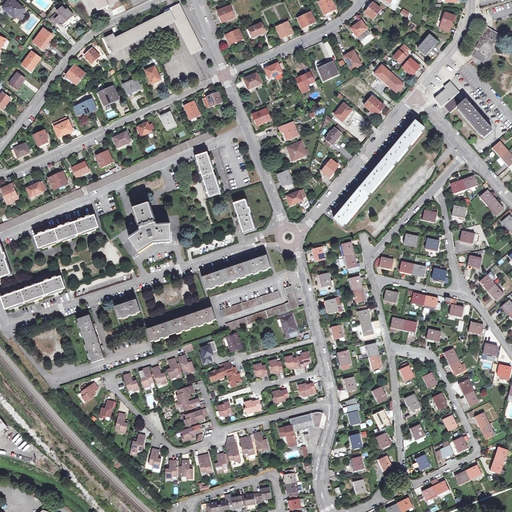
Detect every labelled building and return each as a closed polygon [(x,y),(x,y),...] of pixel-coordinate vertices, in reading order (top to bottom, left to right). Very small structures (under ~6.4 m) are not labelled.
[(25,16),(22,14),(21,12),(23,9),(13,0),(9,0),(3,8),(8,12),(9,11),(16,17),(17,17),(21,20),(25,16)] [(93,0),(99,10),(119,0),(93,0)] [(330,12),(331,14),(333,14),(332,11),(336,9),(331,0),(324,0),(319,2),(325,15),(330,12)] [(172,16),(182,10),(180,5),(165,11),(166,13),(116,38),(114,35),(105,39),(113,53),(176,22),(172,16)] [(367,13),(374,18),(376,16),(380,11),(380,10),(373,5),(367,13)] [(218,11),(219,16),(218,16),(221,23),(235,18),(230,6),(218,11)] [(50,19),(55,25),(58,22),(62,26),(74,16),(68,9),(66,11),(63,7),(50,19)] [(176,22),(187,46),(197,41),(182,10),(172,16),(176,22)] [(298,19),(303,28),(316,22),(311,13),(298,19)] [(452,21),(453,22),(455,17),(445,13),(440,28),(449,32),(451,28),(449,27),(452,21)] [(351,29),(357,37),(368,29),(362,21),(351,29)] [(277,28),(281,38),(292,33),(288,23),(277,28)] [(247,30),(251,38),(254,37),(264,32),(265,31),(262,24),(247,30)] [(483,63),(499,35),(487,28),(471,56),(483,63)] [(44,29),(39,35),(41,37),(36,44),(46,51),(51,45),(48,43),(53,36),(44,29)] [(226,35),(229,44),(238,40),(239,41),(243,39),(239,30),(226,35)] [(418,50),(425,56),(437,42),(430,36),(418,50)] [(197,41),(187,46),(192,54),(202,49),(197,41)] [(407,53),(410,50),(405,45),(394,57),(401,64),(409,55),(407,53)] [(85,56),(92,63),(100,57),(93,49),(85,56)] [(32,52),(31,53),(30,55),(23,64),(26,65),(25,67),(30,71),(33,67),(34,68),(41,59),(32,52)] [(344,57),(352,70),(361,65),(354,52),(344,57)] [(403,68),(413,76),(420,67),(411,59),(403,68)] [(145,71),(155,66),(153,62),(143,66),(145,71)] [(265,70),(270,80),(283,73),(278,63),(265,70)] [(319,69),(324,81),(338,75),(333,63),(319,69)] [(75,65),(66,76),(77,85),(85,74),(75,65)] [(161,79),(155,66),(145,71),(150,81),(156,79),(157,81),(161,79)] [(379,69),(377,72),(375,74),(397,93),(404,85),(401,82),(398,79),(401,76),(396,72),(393,75),(382,66),(379,69)] [(17,90),(20,86),(26,79),(18,73),(10,84),(17,90)] [(301,89),(308,85),(310,84),(311,86),(313,85),(312,83),(315,82),(310,73),(297,79),(301,89)] [(244,80),(249,89),(261,84),(257,74),(244,80)] [(77,85),(66,76),(64,79),(74,88),(77,85)] [(128,95),(134,92),(142,88),(137,79),(123,85),(128,95)] [(451,113),(462,103),(456,96),(460,93),(451,82),(444,87),(446,89),(435,99),(443,107),(445,106),(451,113)] [(100,94),(105,105),(109,103),(119,99),(114,88),(100,94)] [(0,107),(3,109),(6,106),(11,99),(3,93),(0,96),(0,107)] [(223,103),(219,94),(211,97),(210,96),(206,97),(207,98),(203,99),(207,109),(223,103)] [(376,100),(373,97),(365,107),(371,112),(377,117),(385,107),(376,100)] [(493,131),(466,99),(462,103),(457,107),(485,138),(493,131)] [(75,107),(78,115),(84,112),(86,115),(97,110),(92,100),(75,107)] [(194,102),(188,104),(189,105),(185,107),(190,120),(200,115),(194,102)] [(343,122),(352,111),(345,105),(342,109),(340,108),(339,109),(339,110),(335,115),(343,122)] [(267,109),(256,114),(258,120),(256,120),(258,125),(271,120),(267,109)] [(352,111),(343,122),(346,124),(355,113),(352,111)] [(161,116),(167,130),(176,125),(170,112),(161,116)] [(54,123),(55,127),(68,121),(66,118),(54,123)] [(68,121),(55,127),(54,127),(59,138),(73,131),(68,121)] [(371,175),(334,219),(343,226),(385,176),(425,129),(416,121),(371,175)] [(138,127),(142,136),(152,132),(151,130),(148,124),(147,122),(138,127)] [(279,128),(282,133),(284,132),(287,141),(299,136),(294,123),(279,128)] [(325,139),(327,141),(331,144),(333,146),(342,134),(341,134),(344,131),(338,126),(336,129),(335,128),(332,132),(330,131),(325,138),(326,139),(325,139)] [(34,136),(39,147),(39,146),(40,148),(49,144),(48,142),(49,142),(47,139),(49,139),(45,131),(34,136)] [(210,132),(166,151),(155,155),(86,186),(89,193),(128,176),(161,161),(188,149),(213,138),(210,132)] [(131,142),(127,133),(120,136),(120,135),(113,138),(118,148),(131,142)] [(306,153),(309,152),(308,148),(304,150),(301,142),(287,147),(293,161),(307,155),(306,153)] [(511,155),(500,142),(493,148),(511,170),(511,155)] [(22,156),(23,157),(30,153),(26,144),(14,149),(18,157),(22,156)] [(96,157),(101,167),(113,162),(108,151),(96,157)] [(198,161),(196,162),(198,166),(199,166),(200,169),(199,169),(200,174),(202,173),(204,181),(203,182),(204,186),(206,186),(207,189),(205,189),(207,194),(208,193),(210,197),(221,193),(207,153),(196,156),(198,161)] [(322,172),(329,178),(339,165),(332,160),(322,172)] [(85,162),(76,166),(77,169),(74,170),(77,177),(89,172),(85,162)] [(117,168),(117,167),(111,170),(112,171),(101,176),(102,178),(122,169),(120,166),(117,168)] [(49,178),(51,184),(53,184),(55,190),(59,188),(65,185),(68,184),(63,172),(49,178)] [(279,175),(283,186),(293,182),(288,172),(279,175)] [(474,176),(465,179),(464,179),(462,180),(451,184),(454,194),(457,193),(457,192),(470,187),(475,186),(478,185),(474,176)] [(36,195),(39,193),(46,190),(42,182),(39,183),(27,189),(31,197),(36,195)] [(12,184),(1,189),(3,194),(8,204),(18,199),(14,189),(12,184)] [(43,205),(14,219),(0,224),(0,233),(16,226),(54,209),(84,196),(81,190),(83,190),(82,188),(43,205)] [(303,190),(291,195),(292,198),(288,200),(291,206),(303,201),(302,199),(306,197),(303,190)] [(481,197),(484,201),(487,199),(491,204),(495,209),(493,211),(497,215),(504,209),(488,190),(481,197)] [(487,199),(484,201),(489,206),(493,211),(495,209),(491,204),(487,199)] [(238,216),(237,216),(238,221),(240,221),(244,233),(255,229),(250,214),(252,213),(250,207),(248,208),(245,200),(234,204),(238,216)] [(142,231),(130,239),(139,252),(154,242),(172,241),(171,225),(157,226),(149,203),(134,208),(142,231)] [(452,217),(465,219),(467,209),(454,206),(452,217)] [(430,218),(436,219),(437,213),(425,210),(423,220),(429,221),(430,218)] [(510,231),(509,232),(511,235),(511,218),(509,215),(502,222),(510,231)] [(91,217),(90,216),(86,217),(87,219),(83,220),(83,218),(78,220),(79,222),(71,224),(70,222),(66,224),(66,226),(63,227),(63,225),(58,227),(59,228),(51,231),(50,229),(46,231),(47,233),(44,234),(43,232),(38,234),(39,235),(35,237),(39,248),(99,227),(95,216),(91,217)] [(460,240),(473,243),(473,241),(477,242),(478,234),(462,231),(460,240)] [(414,243),(417,243),(418,237),(406,234),(404,244),(414,246),(414,243)] [(425,248),(438,251),(440,241),(428,239),(425,248)] [(351,266),(348,266),(348,270),(358,267),(353,246),(356,246),(355,242),(342,245),(345,254),(343,255),(344,258),(345,257),(346,260),(349,259),(351,266)] [(0,278),(11,274),(6,259),(7,258),(5,253),(4,253),(1,245),(0,244),(0,278)] [(313,249),(315,258),(318,258),(318,261),(325,259),(324,253),(323,247),(313,249)] [(258,258),(257,256),(253,257),(254,259),(236,266),(235,264),(232,265),(232,267),(214,273),(214,271),(210,272),(211,274),(202,277),(206,290),(271,267),(267,255),(258,258)] [(470,256),(468,265),(473,266),(480,268),(482,259),(470,256)] [(392,270),(394,260),(382,258),(381,260),(380,267),(392,270)] [(400,271),(406,272),(406,269),(409,270),(409,273),(412,274),(418,275),(419,272),(422,273),(421,276),(424,276),(426,267),(424,266),(424,265),(421,264),(420,265),(402,262),(400,271)] [(432,280),(445,283),(447,271),(434,269),(432,280)] [(323,288),(335,285),(334,280),(331,281),(329,273),(319,275),(323,288)] [(488,291),(487,292),(495,301),(504,294),(492,280),(494,278),(490,273),(480,281),(488,291)] [(57,278),(57,276),(52,278),(53,280),(50,281),(49,279),(45,280),(45,282),(37,285),(37,283),(32,285),(33,287),(30,288),(29,286),(25,287),(26,289),(18,292),(17,290),(13,292),(13,294),(10,295),(9,293),(5,294),(5,295),(6,297),(2,298),(6,310),(66,288),(62,277),(57,278)] [(359,299),(356,300),(357,303),(366,300),(360,276),(350,279),(354,297),(355,296),(358,296),(359,299)] [(291,286),(285,288),(290,303),(225,324),(228,331),(299,307),(291,286)] [(384,300),(396,302),(398,293),(386,290),(384,300)] [(221,310),(223,317),(280,297),(278,291),(221,310)] [(411,302),(418,304),(419,301),(421,302),(420,305),(423,305),(427,306),(428,303),(430,303),(429,306),(436,308),(438,298),(425,295),(413,293),(411,302)] [(127,302),(127,300),(123,302),(124,304),(115,307),(119,319),(141,312),(136,299),(127,302)] [(326,301),(329,313),(338,311),(335,299),(326,301)] [(456,312),(463,314),(464,308),(455,305),(456,300),(451,299),(450,305),(451,305),(449,314),(456,316),(456,312)] [(502,307),(511,318),(511,303),(509,300),(502,307)] [(203,310),(202,308),(199,310),(199,312),(181,318),(180,316),(177,317),(177,319),(159,325),(158,323),(155,324),(155,326),(147,329),(151,342),(216,319),(212,307),(203,310)] [(366,329),(363,330),(365,336),(374,334),(368,310),(359,312),(362,324),(365,324),(366,329)] [(93,363),(105,359),(102,350),(104,349),(102,345),(100,346),(94,328),(96,327),(94,323),(93,324),(90,315),(78,319),(93,363)] [(292,315),(280,319),(285,333),(287,332),(288,334),(286,335),(287,338),(299,335),(292,315)] [(397,329),(396,330),(402,331),(403,330),(415,333),(417,323),(392,317),(390,327),(397,329)] [(469,332),(481,334),(483,325),(471,322),(469,332)] [(339,338),(345,337),(342,325),(332,327),(335,340),(339,338)] [(426,339),(439,342),(441,333),(429,329),(426,339)] [(236,333),(226,337),(229,346),(231,351),(242,348),(236,333)] [(217,351),(214,341),(208,343),(209,346),(201,348),(203,352),(200,353),(202,358),(204,357),(206,363),(212,361),(211,356),(210,355),(213,354),(212,352),(217,351)] [(367,345),(370,357),(369,358),(371,365),(372,369),(383,367),(376,343),(367,345)] [(486,360),(494,362),(498,346),(485,343),(483,353),(487,354),(486,360)] [(463,369),(465,368),(463,363),(461,364),(453,349),(444,353),(455,375),(464,371),(463,369)] [(339,353),(341,366),(343,366),(344,369),(350,368),(349,364),(352,364),(349,351),(339,353)] [(310,361),(308,352),(301,354),(301,356),(298,357),(301,367),(304,366),(304,365),(308,364),(310,361)] [(184,371),(188,370),(189,372),(194,371),(191,362),(190,362),(190,360),(187,361),(185,355),(179,357),(184,371)] [(298,367),(296,358),(293,359),(292,356),(284,358),(286,366),(290,368),(294,367),(295,368),(298,367)] [(171,367),(168,368),(168,369),(168,370),(171,378),(176,377),(177,378),(181,377),(180,373),(177,364),(175,358),(169,360),(171,367)] [(283,371),(280,362),(277,363),(276,360),(269,362),(271,370),(274,372),(279,371),(279,372),(283,371)] [(403,369),(400,370),(406,382),(414,377),(409,366),(408,366),(407,363),(401,366),(403,369)] [(237,374),(235,367),(232,368),(231,368),(230,364),(220,367),(221,368),(216,370),(216,371),(214,372),(214,371),(213,371),(208,373),(210,379),(211,378),(211,380),(213,380),(219,378),(219,376),(223,375),(228,373),(229,376),(229,377),(229,379),(229,380),(230,382),(231,382),(233,386),(237,385),(237,384),(238,384),(238,383),(241,382),(241,381),(240,378),(240,377),(239,377),(238,373),(237,374)] [(267,375),(265,366),(261,366),(261,364),(253,365),(255,374),(258,376),(263,375),(263,376),(267,375)] [(497,374),(510,377),(511,367),(499,365),(497,374)] [(157,383),(161,381),(162,384),(168,382),(165,373),(164,374),(163,372),(161,373),(158,366),(152,368),(157,383)] [(142,369),(144,375),(141,376),(141,378),(145,390),(150,388),(149,383),(153,382),(148,367),(142,369)] [(423,377),(426,383),(424,383),(427,389),(437,384),(432,372),(423,377)] [(124,375),(128,390),(132,388),(133,391),(139,389),(136,380),(135,380),(135,379),(132,379),(130,373),(124,375)] [(345,379),(347,392),(357,389),(354,377),(345,379)] [(459,384),(465,396),(470,407),(479,403),(468,380),(459,384)] [(82,392),(84,395),(82,397),(85,402),(93,396),(94,394),(93,392),(98,388),(94,383),(82,392)] [(305,384),(298,386),(300,395),(303,396),(311,394),(311,392),(315,391),(313,384),(305,385),(305,384)] [(179,395),(176,395),(178,401),(180,407),(183,406),(184,410),(199,405),(197,399),(190,402),(188,394),(194,392),(192,386),(177,391),(179,395)] [(373,392),(374,394),(373,394),(378,403),(388,399),(382,387),(373,392)] [(289,398),(286,390),(280,392),(279,390),(272,392),(274,398),(273,399),(273,401),(276,403),(285,400),(285,399),(289,398)] [(442,394),(436,397),(441,408),(447,405),(442,394)] [(418,402),(414,395),(404,400),(410,411),(419,407),(420,406),(418,402)] [(438,409),(441,408),(436,397),(433,398),(438,409)] [(358,404),(355,398),(346,402),(348,406),(347,407),(348,414),(351,413),(358,411),(360,410),(359,404),(358,404)] [(105,418),(106,416),(110,417),(114,402),(107,400),(106,407),(103,406),(102,408),(101,408),(99,417),(105,418)] [(245,411),(247,413),(260,410),(258,400),(251,402),(251,401),(245,402),(246,407),(245,409),(245,411)] [(225,404),(218,406),(220,415),(224,416),(231,414),(228,402),(224,403),(225,404)] [(201,411),(193,413),(186,415),(187,420),(185,420),(186,426),(204,420),(203,419),(203,417),(204,416),(208,415),(205,408),(201,410),(200,410),(201,411)] [(375,415),(380,426),(388,422),(389,422),(384,410),(375,415)] [(358,411),(351,413),(354,425),(361,423),(358,411)] [(321,413),(316,412),(310,414),(290,419),(292,425),(279,428),(281,436),(286,435),(287,437),(288,442),(295,440),(293,431),(313,426),(315,428),(319,429),(323,414),(321,413)] [(491,427),(489,424),(484,412),(474,417),(480,429),(483,427),(486,432),(483,434),(486,440),(495,435),(491,427)] [(116,428),(120,429),(119,432),(125,433),(127,424),(126,424),(127,422),(124,421),(125,415),(119,413),(116,428)] [(443,416),(445,419),(446,418),(450,427),(456,424),(452,415),(450,413),(443,416)] [(446,418),(445,419),(443,420),(449,431),(458,427),(456,424),(450,427),(446,418)] [(184,436),(182,436),(184,442),(192,439),(192,438),(194,437),(193,434),(201,432),(199,425),(182,431),(184,436)] [(416,440),(425,436),(419,425),(411,429),(416,440)] [(254,434),(258,449),(262,447),(263,450),(268,448),(266,439),(265,440),(265,438),(262,439),(260,432),(254,434)] [(377,437),(382,448),(391,444),(386,433),(384,434),(379,436),(377,437)] [(131,451),(137,452),(137,450),(142,451),(145,436),(139,434),(137,441),(134,440),(134,442),(133,441),(131,451)] [(360,434),(353,436),(357,448),(363,446),(360,434)] [(463,439),(461,435),(453,439),(455,441),(454,442),(459,453),(468,449),(466,444),(463,439)] [(230,460),(234,459),(235,462),(240,460),(234,436),(227,438),(226,445),(230,460)] [(240,438),(243,454),(248,452),(249,455),(254,453),(250,436),(240,438)] [(444,448),(436,453),(438,461),(454,454),(448,441),(442,444),(444,448)] [(149,464),(153,464),(153,467),(158,469),(160,459),(160,457),(157,456),(159,450),(152,448),(152,451),(149,462),(149,464)] [(509,451),(502,449),(498,460),(495,459),(491,471),(501,474),(503,470),(505,463),(509,451)] [(197,456),(201,472),(206,471),(207,473),(212,472),(208,454),(197,456)] [(223,473),(222,470),(227,469),(223,454),(217,455),(219,462),(216,462),(216,465),(215,465),(218,474),(223,473)] [(422,471),(430,466),(425,455),(416,459),(422,471)] [(354,468),(353,468),(354,471),(365,469),(361,456),(351,459),(354,468)] [(379,460),(384,471),(393,467),(387,456),(379,460)] [(169,467),(166,467),(166,469),(165,479),(171,479),(171,476),(176,476),(176,460),(169,460),(169,467)] [(182,476),(187,476),(187,479),(192,479),(193,470),(192,469),(192,467),(189,467),(189,461),(182,461),(182,476)] [(477,465),(455,476),(459,486),(471,481),(470,479),(481,474),(477,465)] [(301,511),(299,511),(299,508),(301,508),(299,498),(297,499),(297,495),(298,495),(294,469),(285,471),(285,475),(284,475),(287,494),(288,493),(289,500),(288,500),(289,510),(291,510),(291,511),(301,511)] [(359,490),(360,494),(367,492),(362,477),(353,479),(354,482),(352,483),(355,491),(356,491),(359,490)] [(437,479),(431,482),(433,487),(437,495),(438,496),(449,491),(449,490),(446,484),(444,481),(439,484),(437,480),(437,479)] [(220,511),(233,510),(233,508),(246,506),(256,504),(255,501),(271,498),(269,487),(260,489),(260,492),(241,496),(241,495),(231,497),(231,495),(225,496),(226,499),(228,499),(228,500),(206,504),(207,511),(220,511)] [(437,495),(433,487),(422,492),(426,500),(437,495)] [(408,498),(386,509),(387,511),(405,511),(413,508),(408,498)]
